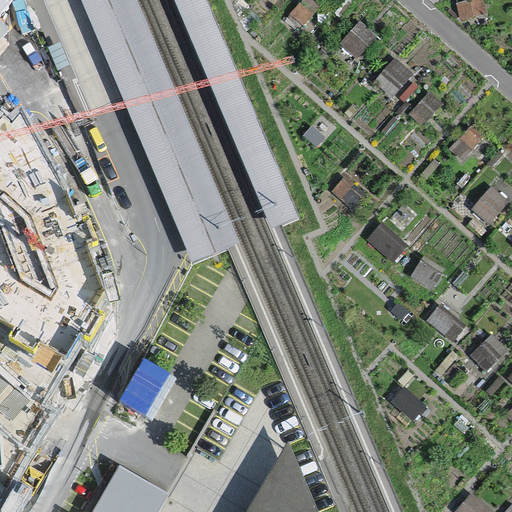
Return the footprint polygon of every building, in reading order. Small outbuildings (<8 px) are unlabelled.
[(321,4),(317,0),(302,0),(290,14),(302,25),(321,4)] [(481,0),(456,6),(460,23),(487,17),(482,0),(481,0)] [(377,35),(360,21),(340,44),(357,59),(377,35)] [(414,75),(395,58),(374,82),(393,98),(414,75)] [(443,103),(429,92),(410,114),(423,126),(443,103)] [(103,294),(24,105),(0,131),(0,321),(65,358),(103,294)] [(484,137),(471,126),(450,149),(462,160),(484,137)] [(344,177),(332,192),(357,212),(369,197),(344,177)] [(510,203),(492,187),(472,209),(490,225),(510,203)] [(381,223),(367,240),(394,263),(408,246),(381,223)] [(421,260),(411,277),(434,290),(444,273),(421,260)] [(440,304),(427,321),(453,341),(466,325),(440,304)] [(508,350),(492,335),(471,356),(487,371),(508,350)] [(0,455),(48,399),(0,357),(0,455)] [(306,511),(280,454),(245,511),(169,511),(174,504),(116,469),(90,511),(306,511)] [(496,511),(472,491),(455,511),(454,511),(496,511)]
